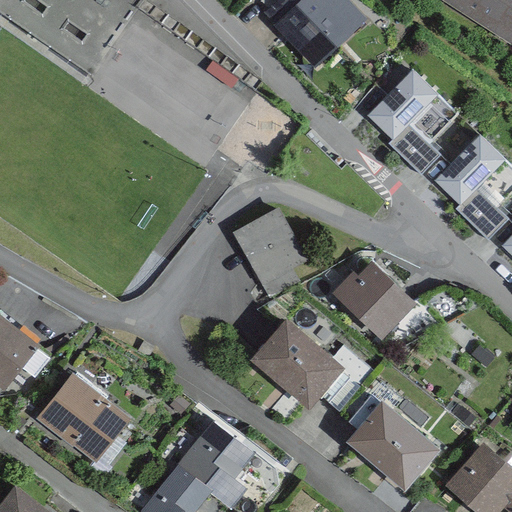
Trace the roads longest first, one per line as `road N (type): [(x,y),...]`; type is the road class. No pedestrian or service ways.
road 1 (residential): [(0,257),(119,317),(155,304),(219,216),(260,190),(295,194),(406,244),(446,240)]
road 2 (residential): [(446,240),(204,0)]
road 3 (residential): [(98,511),(0,436)]
